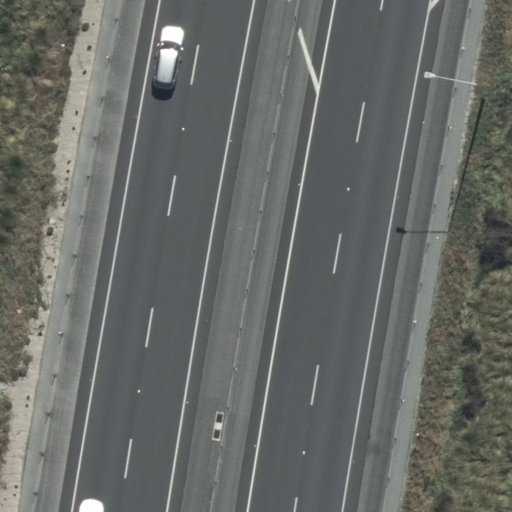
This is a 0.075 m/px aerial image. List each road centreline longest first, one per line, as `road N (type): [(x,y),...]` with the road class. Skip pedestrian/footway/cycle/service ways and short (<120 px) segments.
road 1 (motorway): [(382,0),(293,511)]
road 2 (motorway): [(119,511),(206,0)]
